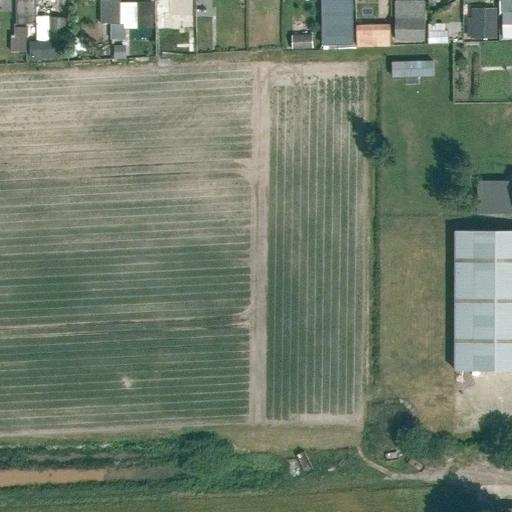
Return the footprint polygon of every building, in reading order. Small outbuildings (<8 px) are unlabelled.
[(13,0),(14,24),(34,24),(33,0),(13,0)] [(98,0),(98,23),(109,23),(110,23),(110,0),(98,0)] [(110,0),(110,23),(109,23),(109,39),(123,39),(123,23),(119,23),(118,0),(110,0)] [(165,13),(165,28),(194,28),(193,0),(170,0),(170,13),(165,13)] [(139,28),(149,28),(153,28),(152,1),(136,1),(137,28),(139,28)] [(323,1),(323,46),(353,45),(353,1),(323,1)] [(500,38),(511,37),(511,10),(500,11),(500,38)] [(473,17),(473,37),(498,37),(498,17),(473,17)] [(397,18),(397,38),(427,39),(427,19),(397,18)] [(50,19),(50,38),(65,38),(65,19),(50,19)] [(356,47),(388,45),(387,26),(355,27),(356,47)] [(428,44),(448,43),(448,31),(428,31),(428,44)] [(292,35),(292,49),(313,48),(312,35),(292,35)] [(28,42),(28,59),(57,58),(57,41),(28,42)] [(112,44),(112,58),(124,58),(124,44),(112,44)] [(394,62),(394,76),(435,76),(435,61),(394,62)] [(479,214),(511,213),(511,180),(479,180),(479,214)] [(455,371),(511,371),(511,231),(455,231),(455,371)]
